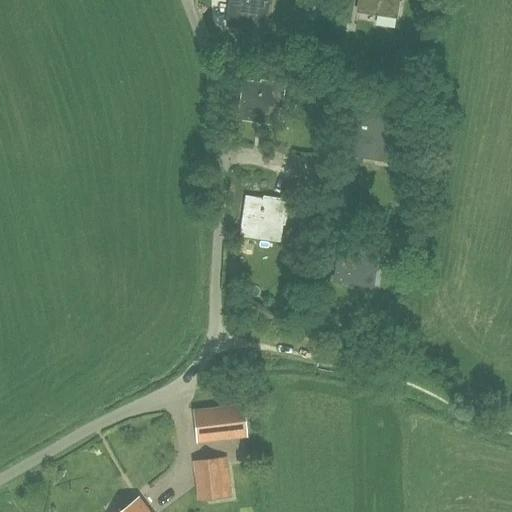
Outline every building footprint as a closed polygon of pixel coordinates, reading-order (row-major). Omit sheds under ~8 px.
[(247,11),(267,13),(268,0),(228,0),(226,25),(245,28),(247,11)] [(359,0),(358,11),(377,14),(376,17),(397,19),(399,0),(359,0)] [(259,105),(279,107),(282,86),(260,83),(260,85),(243,82),(238,119),(257,121),(259,105)] [(374,142),(394,145),(397,123),(375,120),(374,122),(358,119),(352,156),(371,159),(374,142)] [(262,220),(282,223),(285,202),(263,198),(263,200),(246,198),(240,234),(259,237),(262,220)] [(375,269),(379,248),(356,245),(356,247),(339,244),(334,281),(353,283),(355,267),(375,269)] [(227,408),(230,437),(246,435),(242,406),(227,408)] [(197,441),(230,437),(227,408),(194,412),(197,441)] [(223,454),(190,455),(193,495),(226,493),(223,454)] [(145,511),(136,499),(118,511),(145,511)]
